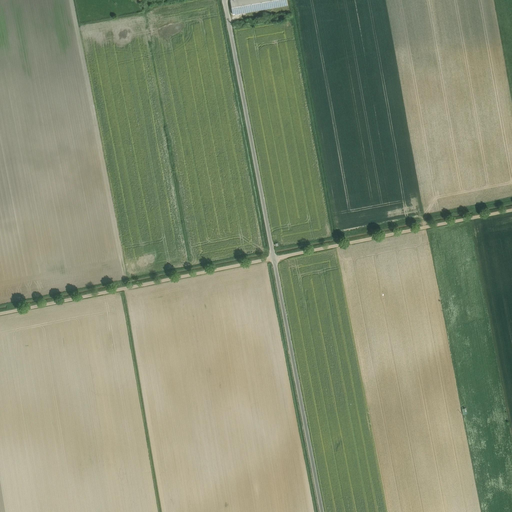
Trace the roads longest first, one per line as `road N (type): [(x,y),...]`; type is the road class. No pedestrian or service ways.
road 1 (track): [(511,210),(0,313)]
road 2 (track): [(225,0),(321,511)]
